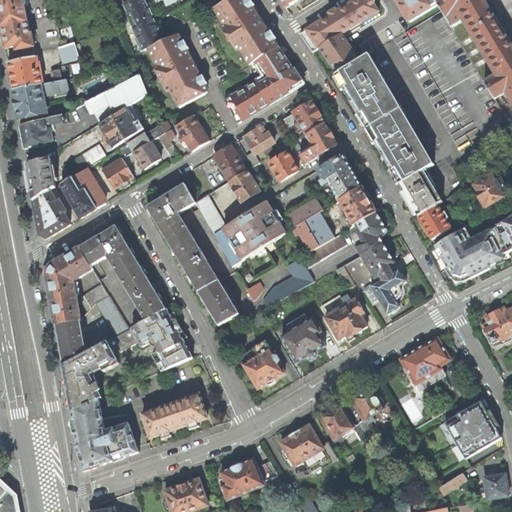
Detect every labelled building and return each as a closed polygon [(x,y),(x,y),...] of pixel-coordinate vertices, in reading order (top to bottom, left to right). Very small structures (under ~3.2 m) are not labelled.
[(0,0),(0,18),(2,27),(28,22),(24,0),(0,0)] [(122,0),(128,14),(126,15),(136,36),(135,37),(141,51),(149,48),(164,42),(154,20),(152,16),(154,15),(151,9),(149,9),(145,0),(122,0)] [(217,0),(205,7),(208,12),(214,9),(221,6),(217,0)] [(245,0),(231,0),(221,6),(214,9),(225,26),(222,28),(237,52),(240,49),(250,65),(255,63),(280,49),(255,11),(253,8),(256,6),(251,0),(249,0),(247,2),(245,0)] [(280,0),(286,9),(295,3),(295,4),(298,2),(300,0),(280,0)] [(355,0),(350,4),(329,16),(341,35),(360,23),(378,12),(371,0),(355,0)] [(394,0),(412,28),(441,11),(434,0),(394,0)] [(511,0),(434,0),(441,11),(451,28),(463,21),(496,75),(484,83),(494,99),(506,92),(511,101),(511,0)] [(298,36),(317,65),(348,46),(341,35),(329,16),(315,25),(298,36)] [(377,50),(407,32),(399,19),(370,37),(377,50)] [(17,50),(35,47),(32,33),(31,34),(28,22),(2,27),(4,39),(6,48),(16,46),(17,50)] [(370,55),(377,50),(370,37),(360,23),(341,35),(348,46),(317,65),(321,70),(340,59),(347,69),(370,55)] [(177,36),(164,42),(149,48),(158,66),(155,67),(168,92),(171,91),(180,108),(206,94),(203,87),(209,84),(204,76),(202,77),(194,63),(187,50),(190,49),(186,41),(181,43),(177,36)] [(75,43),(59,48),(64,63),(80,58),(75,43)] [(285,57),(280,49),(255,63),(264,77),(225,100),(239,124),(257,113),(282,98),(301,87),(301,83),(296,75),(292,68),(285,57)] [(435,166),(370,55),(347,69),(336,75),(349,98),(385,158),(400,185),(424,172),(435,166)] [(11,76),(14,90),(43,84),(39,63),(37,63),(36,57),(8,63),(11,76)] [(336,75),(347,69),(340,59),(321,70),(325,77),(327,80),(336,75)] [(52,71),(54,82),(62,81),(60,70),(52,71)] [(149,95),(141,75),(87,103),(93,115),(96,113),(101,124),(125,109),(132,105),(149,95)] [(19,119),(46,114),(43,94),(47,93),(50,95),(54,93),(55,97),(70,94),(66,79),(62,81),(54,82),(43,84),(14,90),(13,90),(16,105),(19,119)] [(304,131),(307,135),(325,123),(319,112),(313,102),(294,114),(299,122),(295,125),(300,133),(304,131)] [(142,121),(132,105),(125,109),(135,124),(141,121),(142,121)] [(135,124),(125,109),(101,124),(100,124),(108,138),(114,148),(140,132),(139,132),(146,129),(141,121),(135,124)] [(25,150),(46,145),(46,144),(54,141),(52,131),(55,130),(55,125),(65,124),(63,115),(21,126),(23,138),(25,150)] [(210,142),(195,116),(177,127),(181,134),(179,136),(185,147),(188,146),(192,153),(203,146),(210,142)] [(171,141),(176,138),(166,122),(161,125),(171,141)] [(296,141),(292,143),(305,165),(338,145),(332,136),(325,123),(307,135),(312,145),(302,151),(296,141)] [(176,150),(171,141),(161,125),(118,151),(123,159),(134,152),(145,170),(154,164),(162,159),(151,142),(160,137),(170,153),(176,150)] [(255,133),(245,138),(253,152),(247,156),(254,166),(261,163),(255,155),(275,143),(269,134),(267,135),(263,128),(255,133)] [(93,165),(107,157),(100,145),(64,167),(71,179),(73,177),(93,165)] [(215,155),(230,182),(247,171),(232,145),(223,151),(215,155)] [(288,153),(270,164),(281,182),(299,171),(293,161),(288,153)] [(352,170),(343,155),(318,171),(323,180),(321,182),(327,193),(333,189),(340,201),(363,188),(352,170)] [(31,185),(35,201),(51,191),(56,188),(51,159),(27,163),(29,171),(31,185)] [(128,166),(123,159),(104,170),(116,189),(122,185),(124,189),(128,187),(130,185),(128,181),(134,177),(128,166)] [(134,162),(128,166),(134,177),(141,173),(134,162)] [(96,170),(93,165),(73,177),(82,192),(86,189),(98,209),(106,204),(94,184),(95,183),(89,174),(96,170)] [(247,171),(230,182),(229,182),(242,203),(260,192),(253,180),(247,171)] [(443,202),(424,172),(400,185),(411,203),(419,217),(438,205),(443,202)] [(213,192),(222,186),(214,173),(205,179),(213,192)] [(485,209),(506,197),(502,190),(507,188),(500,177),(496,180),(493,174),(472,186),(479,199),(485,209)] [(82,192),(73,177),(71,179),(62,185),(68,195),(70,194),(77,207),(75,208),(82,219),(89,214),(98,209),(86,189),(82,192)] [(149,207),(172,246),(192,234),(181,213),(197,203),(196,203),(186,184),(169,195),(149,207)] [(369,199),(363,188),(340,201),(343,207),(354,227),(357,225),(377,213),(369,199)] [(48,239),(71,225),(65,214),(67,213),(64,209),(65,209),(62,204),(61,204),(59,201),(58,202),(51,191),(35,201),(38,219),(41,236),(48,239)] [(453,206),(459,202),(455,195),(449,199),(453,206)] [(209,196),(196,203),(197,203),(214,234),(222,230),(225,228),(227,227),(209,196)] [(324,211),(317,200),(290,217),(297,228),(320,214),(324,211)] [(267,202),(227,227),(225,228),(244,260),(286,235),(267,202)] [(339,202),(324,211),(320,214),(325,222),(339,214),(337,211),(342,208),(339,202)] [(451,228),(438,205),(419,217),(427,230),(432,239),(451,228)] [(383,223),(377,213),(357,225),(359,229),(357,230),(364,243),(357,247),(362,256),(384,244),(381,238),(387,234),(388,232),(388,231),(383,223)] [(325,222),(320,214),(297,228),(293,231),(296,237),(300,234),(311,252),(334,238),(325,222)] [(465,229),(436,246),(438,250),(441,248),(445,256),(443,258),(453,277),(463,280),(491,266),(496,263),(495,259),(511,250),(511,218),(497,226),(497,225),(477,237),(478,239),(473,242),(465,229)] [(108,257),(120,277),(140,264),(118,226),(101,236),(81,248),(92,267),(108,257)] [(235,254),(222,230),(214,234),(233,267),(241,262),(236,254),(235,254)] [(199,292),(200,292),(220,281),(192,234),(172,246),(175,252),(199,292)] [(341,234),(334,238),(311,252),(300,258),(307,268),(347,244),(341,234)] [(362,256),(356,259),(370,283),(396,267),(394,264),(396,263),(390,254),(384,244),(362,256)] [(50,288),(75,283),(74,282),(94,270),(92,267),(81,248),(66,257),(54,264),(51,269),(49,272),(48,276),(50,288)] [(356,259),(345,265),(357,285),(361,293),(365,291),(374,306),(380,302),(388,316),(393,313),(394,314),(396,313),(396,312),(396,311),(401,308),(397,301),(402,295),(401,286),(407,283),(405,278),(406,276),(405,275),(404,275),(403,275),(400,271),(398,272),(396,267),(370,283),(356,259)] [(120,277),(147,321),(159,314),(167,310),(145,271),(140,264),(120,277)] [(349,290),(357,285),(345,265),(337,270),(349,290)] [(220,326),(241,314),(237,308),(239,307),(226,285),(224,286),(221,281),(220,281),(200,292),(210,310),(220,326)] [(82,319),(75,283),(50,288),(54,306),(57,324),(82,319)] [(110,296),(103,285),(85,296),(92,308),(97,303),(110,296)] [(88,312),(92,308),(85,296),(81,298),(88,312)] [(131,330),(110,296),(97,303),(117,337),(131,330)] [(339,340),(346,337),(349,343),(356,339),(354,336),(357,335),(368,328),(362,317),(366,314),(358,300),(353,302),(349,296),(343,300),(346,306),(326,318),(339,340)] [(511,309),(506,312),(504,309),(499,312),(487,318),(490,324),(484,326),(493,344),(511,334),(511,309)] [(147,321),(131,330),(140,344),(144,349),(151,346),(155,348),(162,354),(170,371),(195,358),(186,340),(190,338),(185,333),(182,326),(178,320),(178,314),(172,315),(167,310),(159,314),(147,321)] [(258,333),(270,326),(262,313),(250,320),(258,333)] [(82,320),(82,319),(57,324),(61,345),(65,365),(66,365),(89,352),(89,351),(87,351),(82,320)] [(314,319),(282,338),(297,364),(306,358),(307,359),(312,361),(314,359),(317,358),(317,353),(317,352),(325,347),(319,335),(322,333),(314,319)] [(117,337),(109,342),(118,355),(140,344),(131,330),(117,337)] [(441,367),(451,360),(438,339),(428,345),(428,344),(417,350),(402,360),(406,368),(405,369),(411,378),(412,377),(417,385),(443,370),(441,367)] [(118,355),(109,342),(89,352),(66,365),(70,375),(74,386),(90,377),(121,361),(118,355)] [(258,391),(267,385),(268,387),(272,385),(276,382),(275,380),(285,374),(279,364),(280,361),(278,357),(275,357),(266,342),(254,349),(257,354),(259,356),(254,359),(253,357),(243,363),(245,365),(243,366),(258,391)] [(97,392),(90,377),(74,386),(84,407),(100,400),(125,389),(123,383),(104,392),(102,389),(97,392)] [(386,409),(374,389),(362,395),(360,394),(358,395),(356,396),(356,399),(353,401),(364,420),(359,423),(360,424),(367,436),(374,432),(370,424),(376,421),(374,416),(386,409)] [(143,415),(151,438),(161,435),(162,440),(167,438),(172,436),(171,431),(189,425),(190,430),(195,428),(200,426),(198,422),(208,418),(200,395),(143,415)] [(119,460),(139,453),(130,424),(106,431),(100,400),(84,407),(73,412),(80,456),(83,466),(89,464),(91,470),(119,460)] [(360,441),(367,436),(360,424),(355,427),(343,407),(341,408),(338,407),(336,408),(334,409),(334,412),(322,419),(334,440),(344,434),(350,445),(359,439),(360,441)] [(475,450),(496,438),(484,417),(480,410),(459,423),(466,435),(460,439),(467,451),(473,447),(475,450)] [(328,467),(338,460),(329,443),(322,447),(311,426),(302,431),(301,431),(295,434),(291,437),(291,438),(282,443),(287,453),(284,455),(287,461),(291,459),(295,467),(304,462),(312,473),(326,465),(328,467)] [(287,488),(271,462),(258,468),(255,459),(243,464),(242,464),(239,463),(236,464),(234,465),(232,468),(232,469),(222,473),(224,479),(220,481),(229,501),(266,486),(264,481),(271,478),(276,491),(287,488)] [(463,474),(439,489),(443,496),(467,481),(463,474)] [(484,500),(510,496),(507,479),(506,474),(485,478),(488,492),(482,493),(484,500)] [(219,511),(221,511),(217,497),(207,500),(200,480),(188,484),(187,482),(183,484),(177,486),(178,487),(166,491),(169,502),(166,503),(168,509),(172,508),(173,511),(201,511),(203,511),(202,511),(219,511)] [(0,511),(20,511),(18,496),(3,482),(1,483),(0,481),(0,511)] [(411,506),(425,498),(421,491),(406,501),(410,507),(411,506)] [(370,511),(362,497),(337,511),(370,511)] [(297,505),(301,511),(317,511),(309,498),(297,505)]
